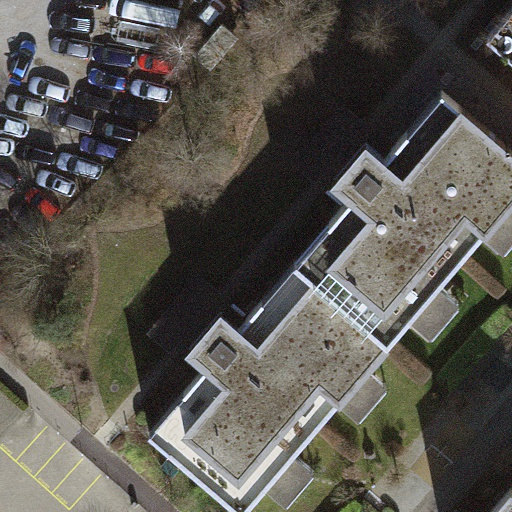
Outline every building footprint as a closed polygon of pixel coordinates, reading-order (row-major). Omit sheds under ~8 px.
[(365,106),(344,88),(293,147),(315,165),(365,106)] [(350,195),(293,261),(390,345),(409,324),(426,338),(458,301),(439,285),(482,236),(503,254),(511,243),(511,153),(439,91),(385,153),(364,135),(328,176),(350,195)] [(218,274),(195,254),(148,310),(171,329),(218,274)] [(209,362),(150,430),(241,509),(258,489),(279,508),(310,472),(291,456),(333,407),(355,425),(388,387),(369,370),(390,345),(293,261),(241,320),(223,304),(188,344),(209,362)] [(511,511),(511,486),(491,511),(511,511)]
